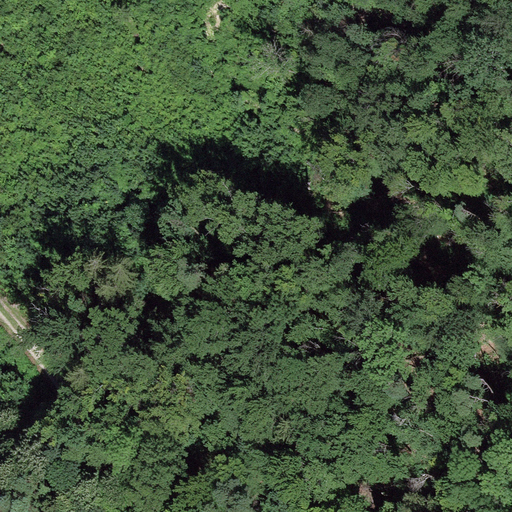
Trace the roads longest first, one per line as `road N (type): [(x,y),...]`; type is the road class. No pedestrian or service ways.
road 1 (track): [(161,511),(0,309)]
road 2 (track): [(238,0),(305,122)]
